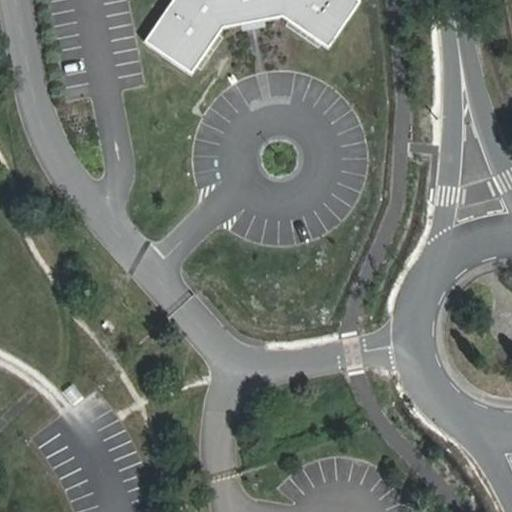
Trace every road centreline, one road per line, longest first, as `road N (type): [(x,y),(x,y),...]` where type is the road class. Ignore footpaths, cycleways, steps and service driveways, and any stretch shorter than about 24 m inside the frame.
road 1 (residential): [(461,62),(435,280)]
road 2 (residential): [(435,280),(423,305),(422,359),(433,384),(472,421)]
road 3 (residential): [(511,183),(461,62)]
